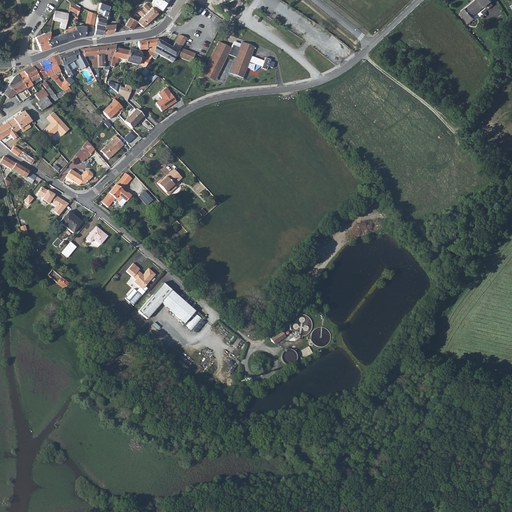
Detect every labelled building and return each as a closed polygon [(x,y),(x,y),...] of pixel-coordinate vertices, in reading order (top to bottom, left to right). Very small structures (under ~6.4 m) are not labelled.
[(152,0),(150,3),(159,9),(159,10),(163,6),(165,2),(165,1),(163,0),(152,0)] [(192,0),(201,5),(209,11),(212,6),(201,0),(192,0)] [(477,0),(466,9),(465,8),(460,12),(469,24),(474,19),(472,17),(485,7),(491,3),(492,2),(490,0),(477,0)] [(68,9),(76,13),(78,5),(70,1),(68,9)] [(137,20),(142,26),(153,16),(157,13),(159,10),(159,9),(150,3),(148,1),(147,3),(150,6),(151,5),(152,6),(150,8),(145,3),(136,11),(141,16),(140,17),(137,20)] [(329,35),(279,1),(274,8),(325,42),(329,35)] [(96,16),(93,34),(102,34),(106,18),(109,6),(99,2),(98,10),(103,11),(102,18),(96,16)] [(53,13),(54,13),(53,19),(60,21),(66,22),(68,13),(55,9),(53,13)] [(76,26),(76,29),(79,37),(91,35),(95,13),(88,10),(85,27),(82,27),(82,26),(76,26)] [(115,21),(120,24),(124,14),(119,11),(116,18),(115,21)] [(128,16),(137,20),(140,17),(131,12),(128,16)] [(122,25),(130,29),(137,20),(128,16),(122,25)] [(102,34),(107,33),(112,32),(114,27),(115,21),(116,18),(109,17),(109,19),(106,18),(102,34)] [(64,33),(66,41),(79,37),(76,29),(64,33)] [(38,43),(41,50),(49,47),(46,40),(49,39),(50,30),(42,34),(41,42),(38,43)] [(46,40),(49,47),(66,41),(64,33),(55,36),(49,39),(46,40)] [(152,52),(153,52),(175,64),(177,60),(179,57),(191,62),(194,53),(184,49),(181,48),(186,37),(178,35),(171,47),(157,38),(152,52)] [(137,41),(138,49),(141,49),(146,48),(146,46),(150,45),(150,51),(152,52),(157,38),(148,39),(137,41)] [(217,42),(203,71),(216,77),(227,54),(234,57),(228,73),(242,78),(248,61),(250,55),(253,46),(239,41),(239,43),(238,46),(231,44),(230,48),(217,42)] [(31,45),(32,53),(41,51),(41,50),(38,43),(33,45),(31,45)] [(97,47),(97,68),(104,67),(104,66),(109,66),(109,65),(110,63),(115,47),(115,44),(97,47)] [(76,50),(77,53),(82,53),(85,60),(89,59),(89,55),(94,55),(94,68),(97,68),(97,47),(76,50)] [(118,58),(127,60),(129,51),(115,47),(110,63),(109,65),(113,66),(114,62),(116,63),(118,58)] [(58,56),(60,62),(63,67),(66,72),(70,70),(71,69),(71,68),(72,71),(79,68),(79,69),(88,65),(85,60),(82,53),(77,53),(76,50),(58,56)] [(126,62),(137,65),(140,54),(138,52),(129,50),(129,51),(127,60),(126,62)] [(498,56),(502,61),(510,56),(506,51),(498,56)] [(52,57),(56,66),(58,69),(63,67),(60,62),(58,56),(57,55),(52,57)] [(259,59),(250,55),(248,61),(260,66),(260,65),(258,64),(259,59)] [(139,65),(144,68),(148,60),(145,58),(142,56),(139,65)] [(144,68),(147,70),(154,57),(151,56),(148,60),(144,68)] [(259,59),(258,64),(260,65),(261,65),(260,67),(266,69),(267,65),(272,67),(274,61),(269,60),(270,58),(264,56),(263,60),(259,59)] [(45,59),(46,60),(52,74),(49,76),(53,79),(55,77),(56,77),(54,74),(59,71),(58,69),(56,66),(52,57),(45,59)] [(39,63),(47,76),(48,77),(49,76),(52,74),(46,60),(39,63)] [(32,66),(40,80),(47,76),(39,63),(32,66)] [(23,71),(31,85),(40,80),(32,66),(23,71)] [(17,74),(26,88),(31,85),(23,71),(17,74)] [(203,71),(201,75),(214,81),(216,77),(203,71)] [(8,85),(14,95),(24,90),(26,93),(28,92),(26,88),(17,74),(14,76),(13,76),(8,85)] [(53,79),(64,90),(68,87),(69,85),(65,80),(62,83),(55,77),(53,79)] [(65,80),(69,85),(73,82),(69,77),(65,80)] [(46,81),(42,83),(45,89),(50,96),(53,102),(57,99),(54,96),(46,81)] [(107,84),(117,93),(118,91),(120,85),(108,81),(107,84)] [(3,94),(8,98),(14,95),(8,85),(3,94)] [(120,96),(127,102),(128,97),(132,87),(126,85),(123,93),(118,91),(117,93),(118,94),(120,96)] [(165,87),(156,93),(160,99),(154,103),(160,111),(175,101),(165,87)] [(34,94),(38,100),(46,96),(47,95),(43,89),(34,94)] [(101,114),(106,120),(107,121),(118,111),(120,113),(123,109),(116,102),(120,96),(118,94),(113,103),(101,114)] [(34,103),(40,111),(50,103),(46,97),(47,97),(46,96),(38,100),(34,103)] [(7,122),(14,132),(30,121),(27,117),(23,110),(7,122)] [(112,126),(120,135),(125,130),(115,118),(120,113),(118,111),(107,121),(112,126)] [(125,123),(131,129),(143,117),(136,111),(125,123)] [(53,112),(47,118),(52,123),(44,129),(51,137),(58,130),(62,136),(69,130),(53,112)] [(0,126),(0,139),(9,133),(11,137),(13,140),(18,136),(14,132),(7,122),(0,126)] [(121,137),(124,140),(130,135),(125,130),(120,135),(121,137)] [(112,140),(100,151),(108,159),(123,145),(122,143),(118,139),(115,136),(111,139),(112,140)] [(75,159),(81,164),(94,150),(87,142),(73,157),(75,159)] [(9,150),(21,159),(30,164),(32,161),(20,150),(13,146),(9,150)] [(0,161),(0,162),(24,178),(26,175),(33,180),(36,176),(3,156),(0,161)] [(165,192),(173,185),(179,180),(175,176),(177,174),(173,169),(161,180),(161,181),(157,184),(165,192)] [(64,177),(77,185),(78,184),(83,184),(90,177),(87,173),(88,172),(87,171),(84,171),(79,176),(68,170),(64,177)] [(120,179),(101,202),(107,207),(114,199),(116,201),(118,200),(121,199),(125,202),(130,196),(127,194),(124,194),(121,191),(122,190),(127,184),(131,179),(125,174),(120,179)] [(26,175),(24,178),(31,183),(33,180),(26,175)] [(488,195),(495,205),(510,194),(503,184),(488,195)] [(165,192),(168,195),(176,188),(173,185),(165,192)] [(61,199),(41,187),(36,195),(55,207),(57,209),(54,213),(58,216),(66,206),(59,201),(61,199)] [(136,197),(144,206),(151,201),(143,191),(136,197)] [(27,196),(22,202),(27,206),(32,199),(27,196)] [(59,222),(72,233),(81,222),(68,212),(59,222)] [(85,238),(89,242),(92,238),(99,244),(106,236),(95,226),(85,238)] [(61,252),(67,257),(76,247),(70,242),(61,252)] [(132,264),(125,272),(134,280),(133,283),(141,290),(154,275),(147,269),(142,276),(141,277),(139,275),(140,274),(137,272),(139,270),(132,264)] [(48,278),(56,285),(61,280),(53,273),(48,278)] [(62,291),(68,286),(61,280),(56,285),(62,291)] [(160,303),(184,323),(194,311),(170,290),(169,292),(167,289),(168,288),(162,283),(137,311),(145,319),(160,303)] [(145,336),(149,339),(153,334),(149,330),(145,336)] [(269,338),(273,343),(275,344),(285,337),(281,331),(269,338)] [(241,340),(238,337),(232,345),(235,347),(241,340)] [(291,348),(279,353),(284,366),(296,361),(291,348)]
